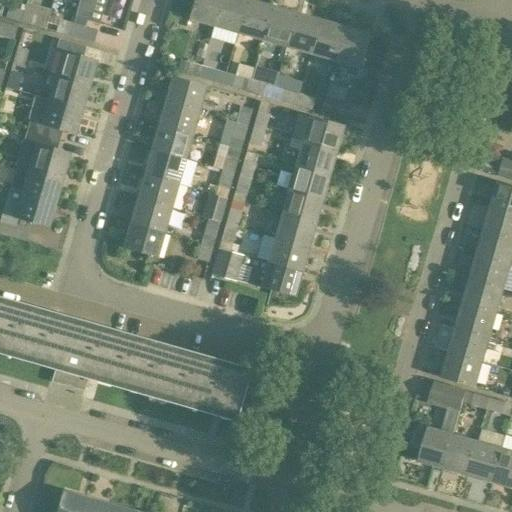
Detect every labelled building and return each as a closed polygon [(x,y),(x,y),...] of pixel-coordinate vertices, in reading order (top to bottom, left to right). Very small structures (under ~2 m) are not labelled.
[(78,0),(74,17),(86,21),(90,22),(96,0),(78,0)] [(212,26),(219,0),(192,0),(187,19),(212,26)] [(219,0),(212,26),(236,33),(245,0),(219,0)] [(248,0),(245,0),(236,33),(261,40),(270,6),(248,0)] [(25,3),(25,5),(20,23),(44,29),(48,17),(50,10),(25,3)] [(7,7),(4,18),(20,23),(25,5),(21,4),(19,10),(7,7)] [(270,6),(261,40),(285,47),(295,13),(270,6)] [(295,13),(285,47),(309,54),(319,20),(295,13)] [(68,36),(71,24),(48,17),(44,29),(68,36)] [(71,24),(68,36),(93,43),(96,31),(84,27),(86,21),(74,17),(72,24),(71,24)] [(319,20),(309,54),(333,61),(343,27),(319,20)] [(16,28),(0,23),(0,36),(12,40),(16,28)] [(343,27),(333,61),(359,68),(368,34),(343,27)] [(54,76),(87,86),(95,61),(81,57),(85,45),(58,39),(55,50),(61,52),(54,76)] [(23,67),(27,50),(16,47),(11,64),(23,67)] [(201,65),(185,61),(181,73),(197,78),(201,65)] [(223,73),(224,72),(201,65),(197,78),(222,85),(225,73),(223,73)] [(16,91),(20,75),(9,71),(5,88),(16,91)] [(225,73),(222,85),(246,92),(249,80),(225,73)] [(87,86),(54,76),(47,100),(80,109),(87,86)] [(163,102),(197,111),(204,86),(170,77),(163,102)] [(262,96),(265,85),(249,80),(246,92),(262,96)] [(281,89),(278,101),(294,106),(298,94),(281,89)] [(310,110),(314,98),(298,94),(294,106),(310,110)] [(349,103),(324,96),(319,113),(334,117),(344,120),(349,103)] [(80,109),(47,100),(40,123),(29,120),(25,131),(58,140),(61,130),(73,133),(80,109)] [(511,132),(511,102),(506,101),(498,129),(511,132)] [(156,126),(190,136),(197,111),(163,102),(156,126)] [(251,110),(239,106),(234,122),(246,125),(251,110)] [(268,115),(256,111),(252,127),(264,131),(268,115)] [(301,141),(335,151),(342,126),(308,116),(301,141)] [(227,120),(220,143),(240,149),(246,125),(234,122),(234,123),(227,120)] [(149,150),(183,160),(190,136),(156,126),(149,150)] [(252,127),(247,143),(260,147),(264,131),(252,127)] [(68,154),(55,150),(58,140),(25,131),(23,141),(21,140),(14,165),(27,169),(28,169),(61,178),(68,154)] [(335,151),(301,141),(294,165),(328,175),(335,151)] [(143,174),(177,184),(183,160),(149,150),(143,174)] [(237,158),(225,155),(221,171),(232,174),(237,158)] [(254,164),(242,160),(238,176),(250,179),(254,164)] [(511,162),(504,160),(499,175),(511,178),(511,162)] [(328,175),(294,165),(287,189),(321,199),(328,175)] [(21,193),(54,202),(61,178),(28,169),(27,169),(21,193)] [(216,187),(228,190),(232,174),(221,171),(216,187)] [(136,199),(170,208),(177,184),(143,174),(136,199)] [(233,191),(245,195),(250,179),(238,176),(233,191)] [(490,207),(511,213),(511,186),(498,182),(490,207)] [(0,221),(14,226),(16,218),(47,227),(54,202),(21,193),(8,189),(0,217),(0,221)] [(321,199),(287,189),(280,214),(314,223),(321,199)] [(225,199),(207,194),(201,217),(207,219),(206,219),(219,222),(225,199)] [(129,223),(163,233),(170,208),(136,199),(129,223)] [(483,231),(511,239),(511,213),(490,207),(483,231)] [(240,212),(229,208),(224,224),(236,227),(240,212)] [(314,223),(280,214),(273,238),(307,248),(314,223)] [(200,243),(212,247),(219,222),(206,219),(200,243)] [(163,233),(129,223),(122,248),(156,258),(163,233)] [(217,248),(229,251),(236,227),(224,224),(217,248)] [(477,256),(511,265),(511,260),(511,239),(483,231),(477,256)] [(273,238),(266,262),(300,272),(307,248),(273,238)] [(195,259),(207,262),(212,247),(200,243),(195,259)] [(263,272),(259,287),(293,297),(300,272),(266,262),(229,251),(217,248),(209,275),(235,282),(240,265),(263,272)] [(470,280),(504,290),(511,265),(477,256),(470,280)] [(463,304),(497,314),(504,290),(470,280),(463,304)] [(50,382),(66,387),(65,390),(71,392),(72,388),(83,392),(88,374),(236,416),(248,374),(0,303),(0,348),(55,364),(50,382)] [(456,328),(490,338),(497,314),(463,304),(456,328)] [(449,352),(483,362),(490,338),(456,328),(449,352)] [(483,362),(449,352),(442,378),(476,387),(483,362)] [(442,431),(427,427),(417,461),(443,468),(453,434),(465,391),(434,382),(428,401),(449,407),(442,431)] [(473,393),(470,405),(486,410),(489,398),(473,393)] [(502,414),(505,402),(489,398),(486,410),(502,414)] [(467,475),(477,441),(453,434),(443,468),(467,475)] [(491,482),(501,448),(477,441),(467,475),(491,482)] [(511,488),(511,451),(501,448),(491,482),(511,488)] [(81,511),(85,498),(62,491),(55,511),(81,511)] [(85,498),(81,511),(106,511),(108,504),(85,498)]
